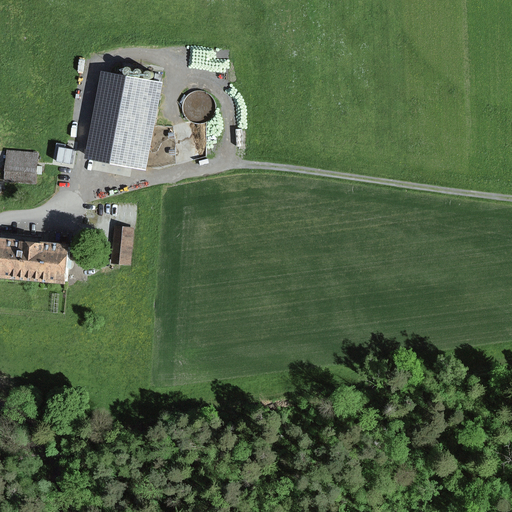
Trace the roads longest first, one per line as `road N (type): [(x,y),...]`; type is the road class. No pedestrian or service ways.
road 1 (track): [(221,164),(253,161),(511,196)]
road 2 (track): [(0,219),(221,164)]
